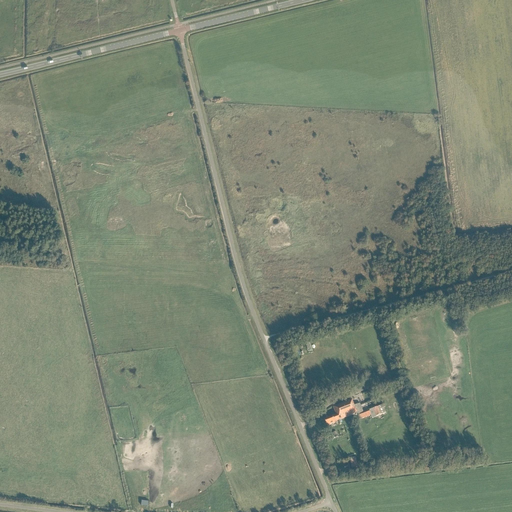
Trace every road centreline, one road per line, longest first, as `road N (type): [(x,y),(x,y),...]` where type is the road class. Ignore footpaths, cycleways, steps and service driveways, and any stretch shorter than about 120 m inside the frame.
road 1 (unclassified): [(332,500),(244,287),(178,32)]
road 2 (secondary): [(178,32),(0,75)]
road 3 (secondary): [(312,0),(178,32)]
